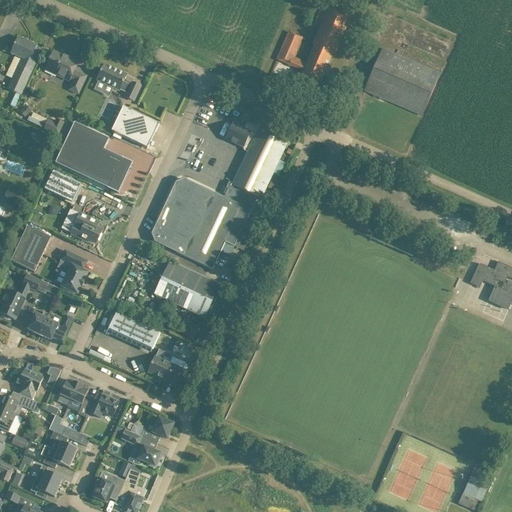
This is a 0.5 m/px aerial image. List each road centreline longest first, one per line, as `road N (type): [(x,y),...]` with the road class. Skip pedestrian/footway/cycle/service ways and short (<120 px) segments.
road 1 (unclassified): [(190,417),(316,125)]
road 2 (unclassified): [(76,360),(207,76)]
road 3 (track): [(351,141),(511,215)]
road 4 (residential): [(190,417),(76,360)]
road 5 (residential): [(154,52),(40,0)]
